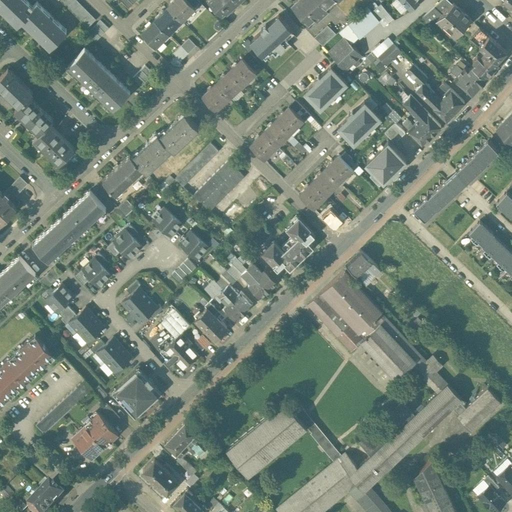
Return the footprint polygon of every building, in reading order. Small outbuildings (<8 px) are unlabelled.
[(33,6),(26,0),(0,0),(0,7),(17,23),(37,2),(37,1),(33,6)] [(68,0),(65,4),(68,8),(76,0),(68,0)] [(77,0),(76,0),(68,8),(72,12),(81,3),(77,0)] [(188,0),(171,0),(170,1),(172,2),(168,6),(181,19),(194,6),(194,5),(188,0)] [(209,0),(221,13),(230,5),(231,7),(239,0),(209,0)] [(297,0),(292,5),(309,24),(335,0),(297,0)] [(395,0),(374,0),(367,6),(379,20),(398,3),(395,0)] [(446,0),(441,0),(421,18),(430,26),(437,19),(436,19),(451,4),(446,0)] [(511,0),(502,0),(502,1),(505,4),(504,6),(507,8),(508,7),(511,10),(511,19),(511,20),(511,19),(511,0)] [(65,29),(37,2),(38,2),(37,2),(17,23),(17,24),(21,19),(50,46),(66,29),(66,28),(65,29)] [(471,18),(453,2),(451,4),(436,19),(437,19),(455,35),(471,18)] [(81,3),(72,12),(76,16),(84,7),(81,3)] [(181,19),(168,6),(164,10),(163,8),(158,13),(159,14),(155,19),(168,32),(181,19)] [(367,6),(348,23),(359,37),(379,20),(367,6)] [(84,7),(76,16),(80,19),(88,11),(84,7)] [(88,11),(80,19),(84,23),(92,15),(88,11)] [(263,51),(270,58),(296,34),(276,13),(246,40),(259,54),(263,51)] [(92,15),(84,23),(87,27),(96,19),(92,15)] [(168,32),(155,19),(151,23),(150,21),(146,26),(147,27),(142,32),(155,45),(168,32)] [(101,20),(90,32),(98,39),(109,27),(101,20)] [(327,25),(314,37),(323,45),(336,33),(327,25)] [(479,27),(469,38),(479,46),(489,35),(479,27)] [(405,37),(402,34),(393,42),(395,44),(399,41),(400,42),(405,37)] [(507,50),(489,34),(489,35),(479,46),(485,51),(497,61),(507,50)] [(344,36),(328,51),(345,68),(353,61),(356,65),(360,62),(356,58),(361,54),(344,36)] [(389,37),(374,51),(378,55),(393,42),(389,37)] [(196,45),(189,38),(181,45),(189,52),(196,45)] [(395,44),(393,42),(378,56),(385,63),(400,50),(395,44)] [(181,45),(174,53),(181,60),(189,52),(181,45)] [(130,89),(85,46),(68,64),(113,106),(130,89)] [(373,50),(367,56),(372,61),(378,56),(378,55),(374,51),(373,50)] [(497,61),(485,51),(479,57),(477,54),(472,60),(475,62),(472,65),(486,77),(498,62),(497,61)] [(435,66),(423,54),(416,61),(429,74),(431,72),(439,79),(444,74),(435,66)] [(385,63),(378,56),(372,61),(382,71),(388,66),(385,63)] [(243,57),(238,62),(237,61),(232,65),(233,66),(229,70),(241,83),(248,76),(249,77),(256,71),(243,57)] [(368,114),(347,93),(350,90),(321,60),(318,62),(327,72),(305,93),(300,98),(309,108),(315,102),(317,105),(316,106),(317,107),(319,106),(354,143),(376,122),(368,114)] [(318,62),(296,84),(305,93),(327,72),(318,62)] [(440,98),(423,81),(427,77),(413,63),(406,70),(420,84),(415,89),(432,105),(440,98)] [(447,70),(443,67),(438,63),(435,66),(444,74),(447,70)] [(142,64),(137,76),(148,81),(153,69),(142,64)] [(472,65),(468,70),(464,67),(462,69),(457,64),(451,70),(457,75),(455,78),(472,92),(481,82),(482,83),(485,80),(484,78),(486,77),(472,65)] [(33,91),(8,67),(0,76),(0,86),(19,105),(29,95),(33,91)] [(391,83),(395,78),(386,69),(381,75),(391,83)] [(229,70),(226,73),(225,72),(221,76),(221,77),(216,82),(228,95),(241,83),(229,70)] [(410,81),(404,75),(400,79),(407,85),(410,81)] [(464,101),(444,81),(440,85),(443,89),(447,90),(441,96),(456,110),(465,101),(464,101)] [(216,82),(212,86),(211,85),(207,88),(208,90),(202,95),(215,109),(222,102),(221,101),(228,95),(216,82)] [(372,110),(352,88),(350,90),(347,93),(368,114),(372,110)] [(441,125),(410,94),(403,101),(419,118),(413,125),(410,121),(407,118),(402,122),(423,143),(441,125)] [(29,95),(19,105),(15,109),(39,132),(40,132),(49,122),(54,118),(29,95)] [(456,110),(441,96),(440,98),(432,105),(446,119),(447,120),(456,110)] [(310,114),(295,99),(289,105),(303,118),(303,119),(304,120),(310,114)] [(303,118),(289,105),(284,110),(283,109),(279,113),(280,114),(276,118),(288,130),(295,124),(296,125),(303,119),(303,118)] [(401,117),(394,109),(388,115),(395,122),(401,117)] [(380,118),(372,110),(368,114),(376,122),(380,118)] [(157,132),(132,155),(143,168),(147,171),(172,148),(174,150),(199,127),(184,111),(159,134),(157,132)] [(511,111),(497,128),(508,138),(511,141),(511,111)] [(276,118),(272,121),(271,121),(268,125),(263,131),(276,143),(275,143),(277,145),(284,138),(282,136),(288,130),(276,118)] [(49,122),(40,132),(39,132),(34,137),(59,162),(74,147),(49,122)] [(276,143),(263,131),(260,134),(259,133),(255,137),(256,138),(250,144),(264,158),(270,151),(269,150),(275,143),(276,143)] [(511,141),(508,138),(502,144),(511,153),(511,141)] [(307,149),(298,140),(294,144),(303,153),(307,149)] [(453,173),(447,178),(458,190),(464,184),(486,163),(485,163),(498,151),(487,140),(474,152),(474,153),(453,173)] [(211,142),(175,178),(183,186),(219,150),(211,142)] [(388,146),(382,152),(380,150),(374,156),(376,158),(372,162),(386,177),(403,162),(388,146)] [(358,163),(344,149),(338,154),(352,168),(353,169),(358,163)] [(130,153),(102,179),(116,193),(143,168),(132,155),(130,153)] [(294,162),(285,153),(281,157),(290,166),(294,162)] [(352,168),(338,154),(333,159),(332,158),(328,162),(329,163),(325,167),(338,179),(344,173),(346,174),(352,168)] [(228,159),(193,194),(202,202),(236,167),(228,159)] [(236,167),(202,202),(210,209),(245,175),(236,167)] [(338,179),(325,167),(322,171),(321,170),(316,174),(317,175),(312,180),(325,192),(338,179)] [(28,183),(20,175),(5,190),(9,194),(12,191),(17,195),(28,183)] [(447,178),(427,197),(427,196),(413,208),(424,220),(437,208),(438,208),(458,190),(447,178)] [(325,192),(312,180),(309,183),(308,182),(304,187),(304,188),(299,193),(313,207),(319,200),(318,199),(325,192)] [(90,189),(33,243),(48,259),(106,206),(90,189)] [(0,223),(16,206),(7,197),(9,194),(5,190),(3,193),(0,190),(0,223)] [(511,192),(510,194),(507,190),(496,202),(510,215),(511,215),(511,192)] [(134,207),(126,198),(118,206),(118,207),(126,215),(134,207)] [(334,208),(331,205),(326,211),(330,216),(336,210),(344,218),(345,217),(335,207),(334,208)] [(182,221),(164,206),(153,219),(170,234),(182,221)] [(118,207),(110,214),(117,222),(126,215),(118,207)] [(344,218),(336,210),(330,216),(338,224),(344,218)] [(297,236),(282,250),(280,247),(281,246),(274,239),(262,251),(277,266),(276,268),(278,268),(278,267),(284,261),(290,268),(314,245),(308,239),(313,234),(315,234),(315,232),(314,232),(299,216),(287,227),(293,234),(295,233),(297,236)] [(494,233),(480,220),(469,232),(472,235),(470,238),(477,244),(479,241),(483,244),(482,245),(485,248),(483,251),(490,257),(492,255),(499,261),(496,263),(503,270),(506,267),(511,273),(511,274),(510,276),(511,278),(511,251),(493,234),(494,233)] [(138,232),(130,223),(125,227),(126,228),(133,236),(138,232)] [(133,236),(126,228),(113,240),(122,249),(129,257),(142,245),(133,236)] [(208,244),(191,229),(180,242),(197,257),(208,244)] [(253,250),(237,234),(232,239),(248,255),(253,250)] [(122,249),(114,240),(107,246),(115,255),(122,249)] [(381,268),(360,248),(346,263),(365,283),(372,277),(365,269),(369,266),(376,273),(381,268)] [(107,261),(99,252),(94,256),(95,257),(102,265),(107,261)] [(20,255),(0,273),(0,303),(35,271),(20,255)] [(95,257),(82,268),(91,278),(98,285),(111,274),(102,265),(95,257)] [(252,260),(249,257),(244,261),(248,265),(252,260)] [(188,258),(171,274),(179,283),(196,266),(188,258)] [(277,280),(264,267),(262,270),(252,260),(248,265),(247,266),(268,288),(277,280)] [(63,272),(56,264),(48,272),(55,280),(63,272)] [(232,265),(227,270),(229,272),(232,274),(235,271),(237,269),(232,265)] [(268,288),(247,266),(241,271),(251,281),(248,284),(260,296),(268,288)] [(91,278),(83,269),(76,275),(84,284),(91,278)] [(382,310),(344,270),(320,292),(350,324),(359,332),(380,312),(382,310)] [(55,280),(48,272),(40,279),(47,287),(55,280)] [(232,274),(229,272),(226,275),(233,282),(236,279),(231,274),(232,274)] [(383,275),(374,284),(379,289),(388,280),(383,275)] [(137,280),(126,289),(130,294),(138,286),(141,284),(137,280)] [(54,291),(45,299),(56,311),(66,303),(73,296),(62,283),(54,291)] [(218,283),(213,288),(217,293),(223,288),(218,283)] [(253,303),(241,290),(238,293),(229,283),(223,288),(244,311),(253,303)] [(50,286),(41,294),(45,299),(54,291),(50,286)] [(130,294),(122,301),(131,311),(148,296),(138,286),(130,294)] [(244,311),(223,288),(217,293),(227,303),(224,306),(236,319),(244,311)] [(350,324),(320,292),(307,304),(337,336),(350,324)] [(148,296),(131,311),(140,321),(149,313),(157,306),(148,296)] [(218,309),(209,301),(204,305),(206,307),(206,306),(214,314),(218,309)] [(66,303),(57,311),(63,317),(63,318),(72,310),(66,303)] [(159,304),(157,306),(149,313),(153,318),(163,308),(159,304)] [(76,315),(69,321),(69,322),(78,331),(95,316),(86,306),(76,315)] [(214,314),(206,306),(206,307),(195,317),(215,337),(227,325),(216,315),(216,316),(214,314)] [(175,308),(161,321),(175,336),(179,333),(190,323),(175,308)] [(72,310),(63,318),(63,317),(61,319),(66,324),(69,322),(69,321),(76,315),(72,310)] [(421,354),(380,312),(360,331),(365,336),(361,340),(361,341),(396,378),(411,363),(421,354)] [(131,326),(138,322),(133,314),(126,317),(131,326)] [(95,316),(78,331),(87,341),(95,334),(104,326),(95,316)] [(359,332),(350,324),(337,336),(351,351),(361,341),(361,340),(365,336),(360,331),(359,332)] [(184,333),(181,335),(179,333),(175,336),(160,351),(167,359),(166,360),(170,364),(175,359),(184,368),(199,354),(191,346),(193,343),(184,333)] [(95,334),(87,341),(85,343),(89,347),(99,338),(95,334)] [(202,334),(194,342),(202,350),(210,342),(202,334)] [(31,341),(30,339),(0,365),(0,404),(49,358),(48,356),(52,352),(37,336),(31,341)] [(105,344),(97,351),(106,361),(122,346),(113,336),(105,344)] [(101,340),(90,349),(94,353),(97,351),(105,344),(101,340)] [(122,346),(106,361),(115,371),(123,364),(131,356),(122,346)] [(426,360),(421,354),(411,363),(438,391),(447,382),(435,370),(426,360)] [(442,363),(433,354),(426,360),(435,370),(442,363)] [(115,371),(113,373),(117,377),(127,368),(123,364),(115,371)] [(138,373),(135,370),(115,388),(118,392),(115,395),(132,413),(135,410),(138,414),(159,395),(155,392),(159,389),(142,370),(138,373)] [(85,379),(36,425),(44,433),(93,388),(85,379)] [(370,455),(358,467),(345,452),(342,455),(332,443),(328,447),(337,458),(276,509),(278,511),(320,511),(348,489),(355,496),(368,511),(391,511),(382,501),(368,484),(453,405),(460,398),(461,397),(447,382),(438,391),(415,413),(370,455)] [(459,411),(457,413),(470,428),(502,399),(488,384),(466,405),(459,411)] [(107,394),(99,386),(95,390),(103,398),(107,394)] [(466,405),(460,398),(453,405),(459,411),(466,405)] [(285,400),(226,449),(248,475),(307,426),(298,416),(305,409),(299,401),(291,407),(285,400)] [(403,400),(359,442),(370,455),(415,413),(403,400)] [(112,409),(108,404),(103,408),(107,413),(112,409)] [(120,418),(112,409),(107,413),(116,422),(120,418)] [(118,433),(99,412),(92,419),(110,439),(118,433)] [(92,419),(72,436),(91,457),(110,439),(92,419)] [(197,431),(185,420),(175,431),(187,442),(191,438),(194,441),(200,435),(197,431)] [(187,442),(175,431),(165,442),(176,453),(177,453),(179,455),(183,451),(181,449),(187,442)] [(179,481),(154,458),(143,471),(167,493),(179,481)] [(456,511),(431,458),(414,475),(426,501),(421,503),(424,511),(456,511)] [(197,470),(188,462),(184,467),(192,475),(197,470)] [(511,469),(508,465),(497,476),(511,491),(511,469)] [(194,473),(186,481),(191,486),(199,477),(194,473)] [(499,486),(488,475),(484,479),(489,485),(495,491),(499,486)] [(19,501),(0,480),(0,487),(2,490),(16,504),(19,501)] [(64,496),(49,482),(39,492),(54,506),(64,496)] [(495,491),(489,485),(478,495),(494,511),(505,501),(495,491)] [(187,487),(173,503),(174,504),(173,505),(178,509),(179,508),(183,511),(195,499),(192,497),(189,495),(192,491),(187,487)] [(16,504),(2,490),(0,491),(0,493),(6,500),(4,502),(13,511),(14,511),(19,508),(16,504)] [(198,490),(192,497),(195,499),(195,500),(201,493),(198,490)] [(48,511),(54,506),(39,492),(35,497),(33,495),(31,498),(33,500),(26,506),(32,511),(48,511)] [(228,493),(219,503),(224,507),(233,497),(228,493)] [(214,497),(206,505),(207,506),(211,509),(218,501),(214,497)] [(195,500),(195,499),(183,511),(201,511),(207,506),(206,505),(203,502),(201,505),(195,500)]
